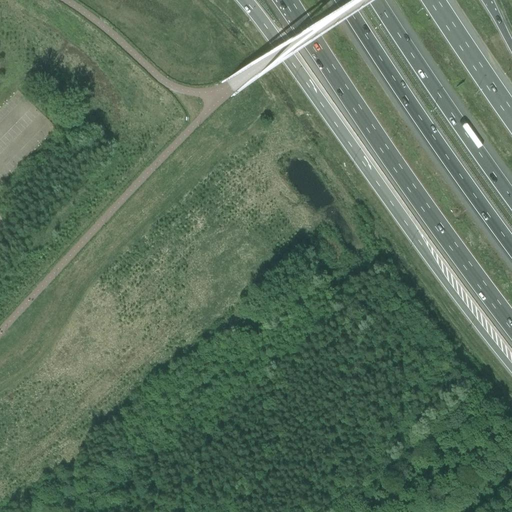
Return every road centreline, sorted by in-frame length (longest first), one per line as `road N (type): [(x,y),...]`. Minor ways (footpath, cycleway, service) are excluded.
road 1 (trunk): [(242,0),(511,368)]
road 2 (trunk): [(286,0),(511,328)]
road 3 (motorway): [(341,0),(511,250)]
road 4 (motorway): [(511,199),(375,0)]
